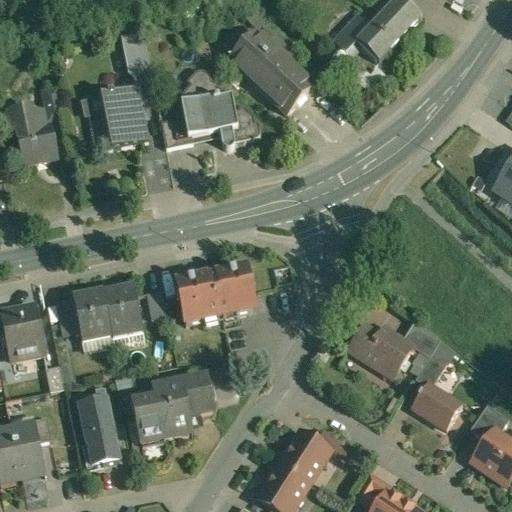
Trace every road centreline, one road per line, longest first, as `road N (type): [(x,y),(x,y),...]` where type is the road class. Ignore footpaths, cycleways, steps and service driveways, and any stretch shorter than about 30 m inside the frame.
road 1 (secondary): [(0,263),(320,188)]
road 2 (secondary): [(320,188),(391,152),(431,118),(511,4)]
road 3 (residential): [(472,511),(279,387)]
road 4 (residential): [(279,387),(334,294),(339,243),(320,188)]
road 5 (residential): [(77,511),(216,483)]
